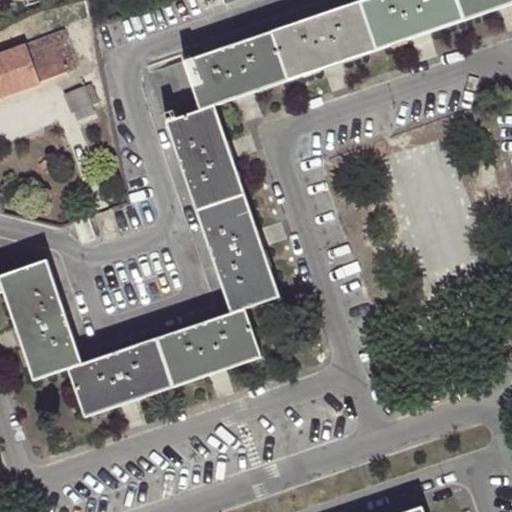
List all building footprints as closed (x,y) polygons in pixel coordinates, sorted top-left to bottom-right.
[(457,0),(372,0),(360,4),(377,52),(418,38),(465,22),(457,0)] [(511,0),(457,0),(465,22),(503,9),(511,5),(511,0)] [(271,35),(287,83),(329,69),(377,52),(360,4),(271,35)] [(0,95),(78,69),(65,31),(0,54),(0,95)] [(271,35),(181,66),(198,114),(217,107),(242,98),(287,83),(271,35)] [(229,145),(217,107),(198,114),(169,124),(200,216),(248,200),(229,145)] [(261,235),(248,200),(200,216),(232,308),(246,304),(280,292),(261,235)] [(95,239),(88,215),(74,219),(82,243),(95,239)] [(82,360),(47,260),(0,276),(0,279),(4,292),(19,336),(33,377),(67,365),(82,360)] [(232,308),(157,334),(174,382),(225,365),(262,352),(246,304),(232,308)] [(67,365),(84,413),(133,397),(174,382),(157,334),(82,360),(67,365)]
